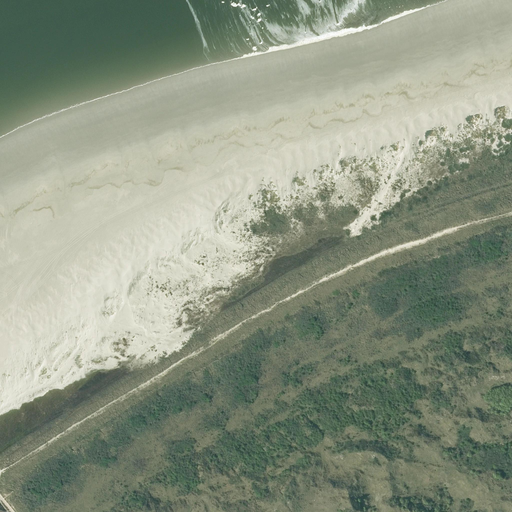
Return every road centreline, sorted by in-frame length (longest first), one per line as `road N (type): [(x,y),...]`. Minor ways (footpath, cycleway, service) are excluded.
road 1 (track): [(0,472),(297,291),(511,209)]
road 2 (track): [(355,264),(436,85)]
